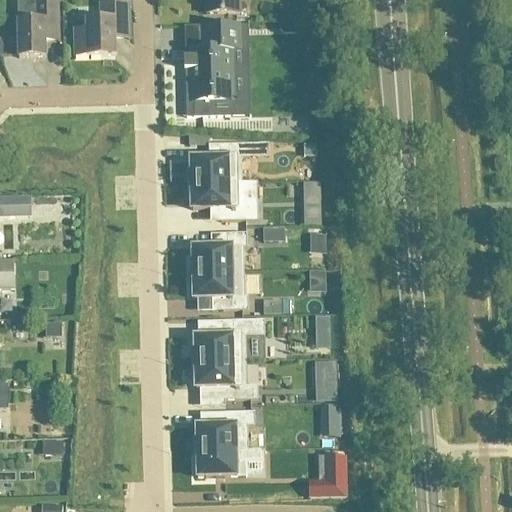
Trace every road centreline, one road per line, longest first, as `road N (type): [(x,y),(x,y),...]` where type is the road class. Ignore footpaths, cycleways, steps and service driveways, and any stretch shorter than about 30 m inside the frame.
road 1 (secondary): [(426,511),(390,0)]
road 2 (residential): [(154,509),(144,94)]
road 3 (residential): [(0,102),(144,94)]
